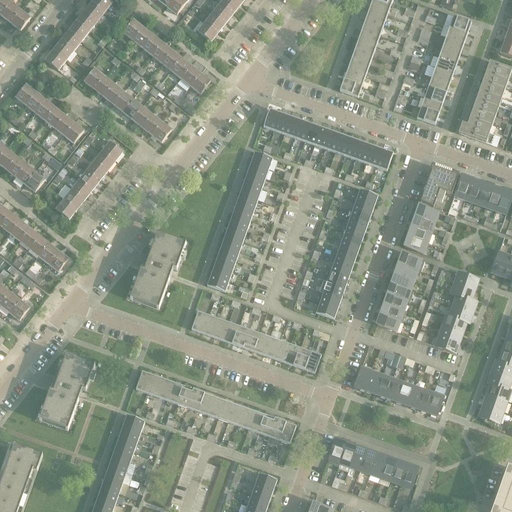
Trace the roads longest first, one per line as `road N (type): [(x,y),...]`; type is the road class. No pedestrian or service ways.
road 1 (residential): [(330,399),(68,306)]
road 2 (residential): [(330,399),(420,144)]
road 3 (residential): [(420,144),(250,77)]
road 4 (residential): [(68,306),(170,179)]
road 5 (unknown): [(299,486),(223,452),(206,466),(189,511)]
road 6 (residential): [(170,179),(250,77)]
road 7 (residential): [(83,236),(137,167),(170,179)]
